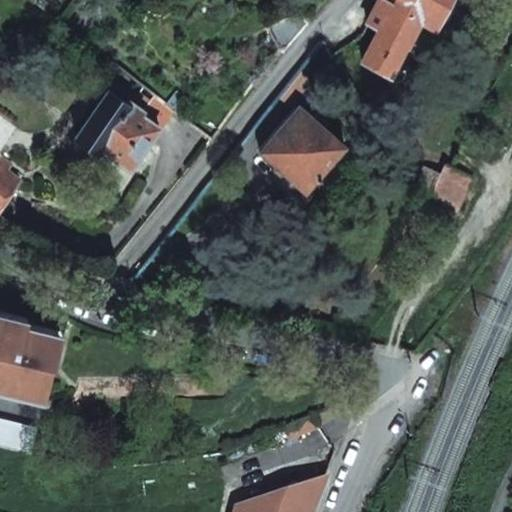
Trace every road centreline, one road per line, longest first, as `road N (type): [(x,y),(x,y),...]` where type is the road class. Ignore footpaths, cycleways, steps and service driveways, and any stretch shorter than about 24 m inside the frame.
road 1 (residential): [(334,511),(382,380),(98,297)]
road 2 (residential): [(98,297),(291,57),(341,20),(351,0)]
